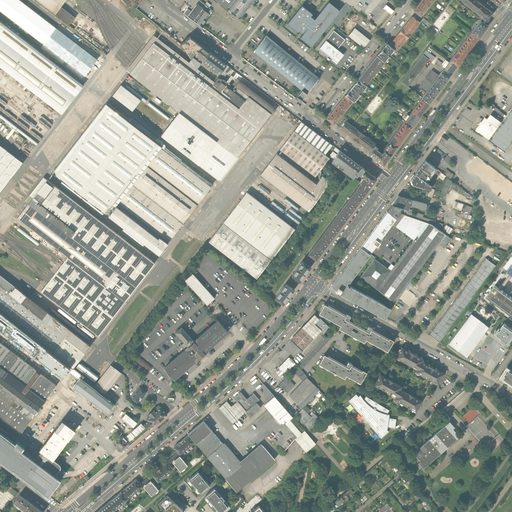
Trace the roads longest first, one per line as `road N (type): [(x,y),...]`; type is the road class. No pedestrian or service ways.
road 1 (residential): [(317,288),(511,401)]
road 2 (secondary): [(186,422),(251,366),(317,288)]
road 3 (secondary): [(310,283),(252,350),(179,415)]
road 4 (residential): [(313,123),(414,0)]
road 5 (secondary): [(471,74),(397,174)]
road 6 (secondary): [(397,174),(471,74)]
